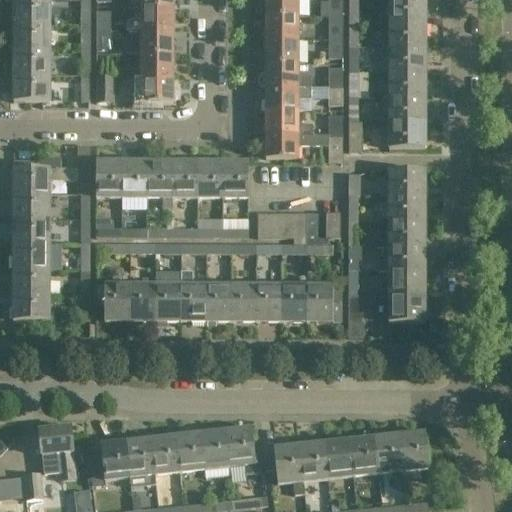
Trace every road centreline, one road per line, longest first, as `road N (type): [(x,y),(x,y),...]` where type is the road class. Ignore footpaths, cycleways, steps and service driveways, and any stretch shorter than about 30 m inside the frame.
road 1 (residential): [(458,402),(0,395)]
road 2 (residential): [(458,402),(458,0)]
road 3 (residential): [(0,129),(187,131),(207,123),(212,0)]
